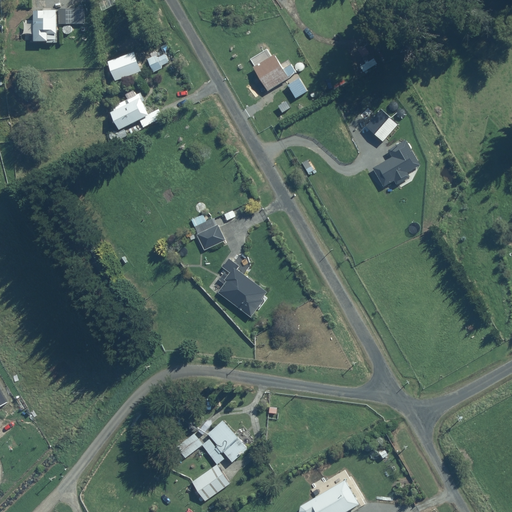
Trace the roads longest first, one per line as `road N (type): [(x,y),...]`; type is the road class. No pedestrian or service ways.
road 1 (residential): [(171,0),(390,383)]
road 2 (unclassified): [(390,383),(369,395),(165,370),(42,511)]
